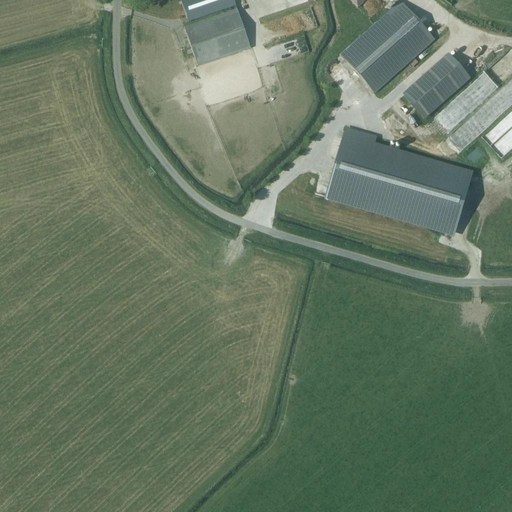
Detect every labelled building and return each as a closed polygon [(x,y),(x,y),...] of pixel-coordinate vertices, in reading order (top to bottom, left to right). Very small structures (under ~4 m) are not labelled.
[(232,0),(184,0),(180,1),(188,22),(229,8),(231,12),(183,28),(197,67),(250,49),(232,0)] [(348,0),(357,8),(365,0),(348,0)] [(339,56),(373,94),(434,41),(400,2),(339,56)] [(468,79),(448,56),(403,96),(423,119),(468,79)] [(347,127),(326,198),(452,235),(467,181),(371,153),(377,135),(347,127)]
